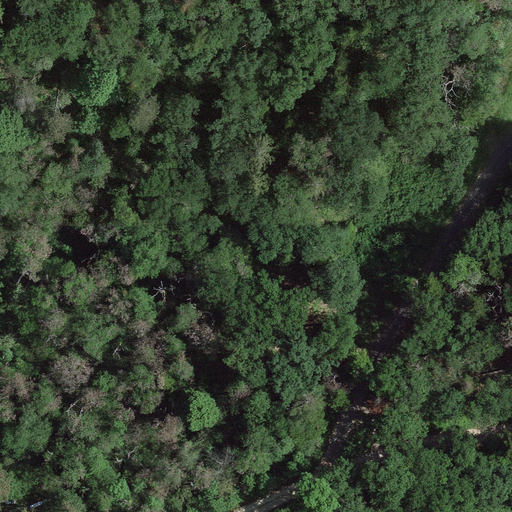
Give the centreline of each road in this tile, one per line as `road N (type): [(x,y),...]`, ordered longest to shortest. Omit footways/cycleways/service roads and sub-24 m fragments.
road 1 (track): [(322,481),(356,386),(511,147)]
road 2 (track): [(258,511),(392,450),(511,431)]
